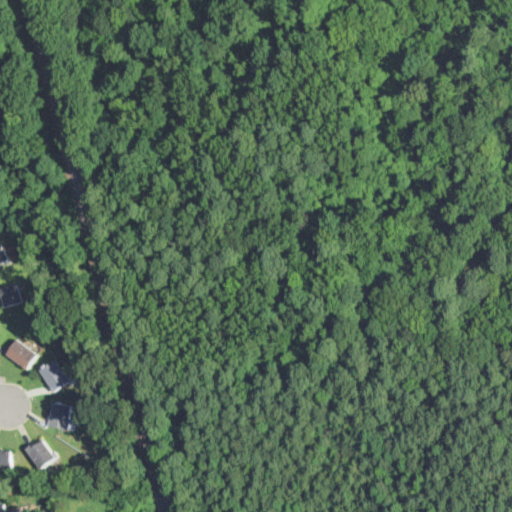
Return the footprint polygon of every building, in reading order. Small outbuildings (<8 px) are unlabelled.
[(14,261),(9,264),(8,262),(0,265),(0,245),(5,243),(14,261)] [(20,284),(24,301),(7,306),(5,297),(4,298),(1,289),(20,284)] [(41,354),(30,369),(10,354),(11,352),(21,339),(41,354)] [(72,381),(56,391),(42,369),(59,359),(72,381)] [(75,405),(69,430),(49,426),(52,414),(53,414),(56,401),(75,405)] [(46,438),(59,456),(43,467),(29,447),(36,442),(38,444),(46,438)] [(16,468),(0,469),(0,451),(3,451),(14,450),(16,468)] [(126,496),(119,498),(117,488),(124,486),(126,496)] [(95,511),(77,511),(76,507),(93,503),(95,511)]
